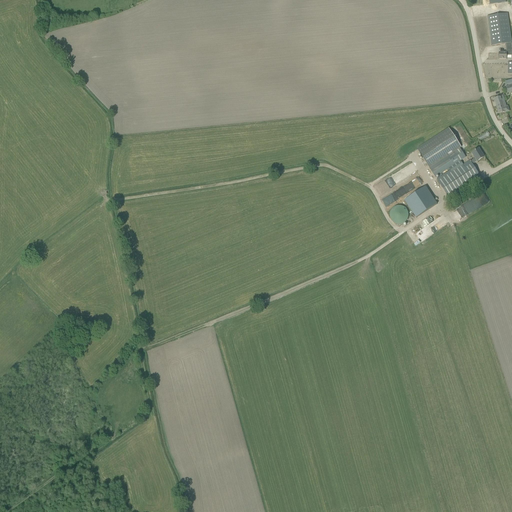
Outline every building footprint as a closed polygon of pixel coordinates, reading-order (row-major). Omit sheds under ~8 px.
[(511,46),(507,13),(492,15),(487,16),(492,46),(505,44),(506,51),(506,53),(499,53),(499,59),(506,59),(506,55),(511,55),(511,57),(511,52),(511,51),(511,46)] [(503,96),(499,97),(494,98),(499,113),(505,112),(505,111),(506,111),(506,112),(509,111),(507,106),(504,107),(502,101),(504,100),(503,96)] [(480,176),(472,165),(484,157),(478,149),(474,151),(472,153),(475,158),(470,161),(463,165),(459,160),(465,156),(460,148),(461,147),(449,129),(417,150),(435,177),(449,168),(450,170),(437,179),(448,197),(480,176)] [(426,186),(405,200),(416,218),(437,204),(426,186)] [(463,206),(468,215),(480,207),(474,199),(463,206)] [(402,224),(404,223),(406,221),(407,219),(408,217),(408,214),(407,212),(406,209),(404,208),(402,206),(399,206),(397,206),(394,207),(392,209),(391,210),(390,213),(390,215),(390,217),(390,219),(392,222),(394,223),(396,224),(399,225),(401,225),(402,224)] [(433,223),(417,233),(422,241),(438,232),(433,223)]
